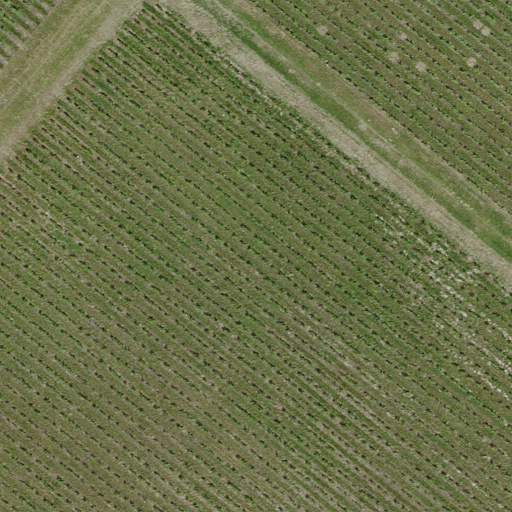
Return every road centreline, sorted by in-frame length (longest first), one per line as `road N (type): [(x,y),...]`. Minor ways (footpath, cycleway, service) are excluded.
road 1 (track): [(511,245),(213,0)]
road 2 (track): [(105,0),(0,125)]
